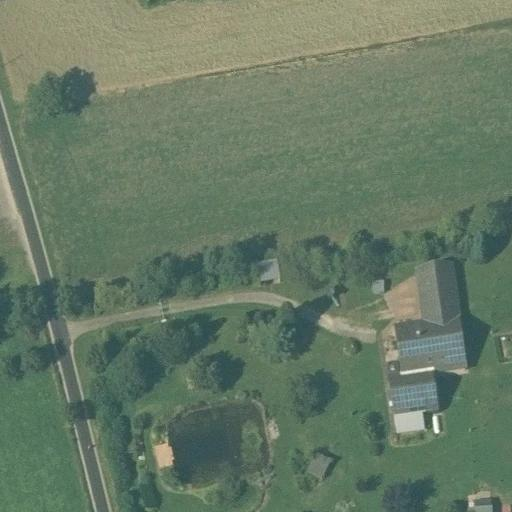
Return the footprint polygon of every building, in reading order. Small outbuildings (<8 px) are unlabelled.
[(261,267),(265,286),(285,282),(281,263),(261,267)] [(423,293),(452,289),(450,273),(421,277),(423,293)] [(427,327),(457,323),(452,289),(423,293),(427,327)] [(427,327),(398,331),(404,379),(388,381),(394,421),(422,417),(438,415),(432,378),(464,372),(457,323),(427,327)] [(422,417),(394,421),(397,439),(425,435),(422,417)] [(324,480),(333,464),(322,458),(313,474),(324,480)]
